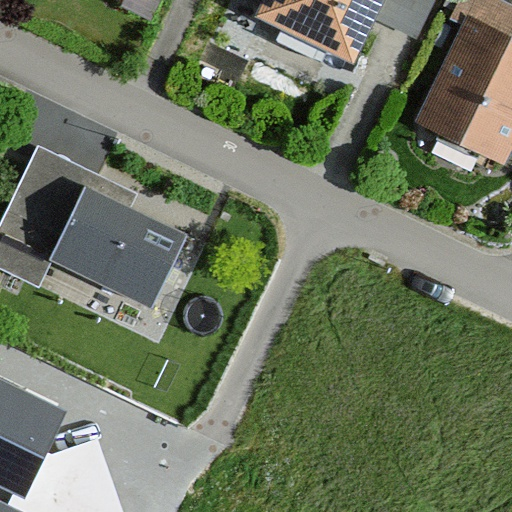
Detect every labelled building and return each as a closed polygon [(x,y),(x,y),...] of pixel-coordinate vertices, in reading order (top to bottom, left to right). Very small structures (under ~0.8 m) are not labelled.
[(355,58),(383,0),(268,0),(262,14),(355,58)] [(511,155),(511,33),(470,15),(424,116),(511,155)] [(139,194),(38,146),(0,225),(0,265),(38,284),(49,260),(151,308),(185,237),(131,211),(139,194)] [(61,416),(0,387),(0,485),(22,496),(61,416)] [(25,511),(0,500),(0,511),(25,511)]
